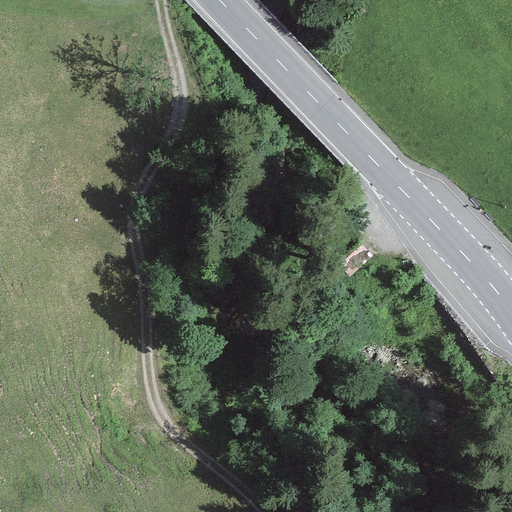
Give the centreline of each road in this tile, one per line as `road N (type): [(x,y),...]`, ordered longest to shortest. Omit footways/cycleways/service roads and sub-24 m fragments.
road 1 (track): [(273,511),(175,429),(152,384),(134,219),(137,193),(181,103),(161,0)]
road 2 (secondary): [(220,0),(511,312)]
